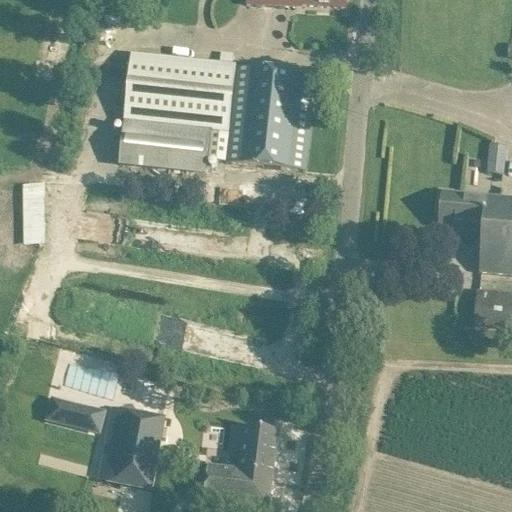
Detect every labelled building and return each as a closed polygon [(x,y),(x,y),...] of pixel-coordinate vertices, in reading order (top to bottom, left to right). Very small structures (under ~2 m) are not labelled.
[(345,9),(345,0),(248,0),(248,6),(345,9)] [(220,163),(230,69),(132,58),(120,168),(207,178),(209,162),(212,162),(220,163)] [(306,174),(316,78),(230,69),(220,163),(220,164),(306,174)] [(511,202),(444,196),(441,228),(483,232),(479,274),(511,277),(511,202)] [(511,297),(479,294),(476,330),(511,333),(511,297)] [(163,417),(129,410),(130,406),(116,403),(115,407),(113,407),(99,481),(137,487),(150,490),(163,417)] [(269,511),(279,435),(234,429),(231,452),(242,453),(240,472),(209,468),(203,511),(269,511)]
